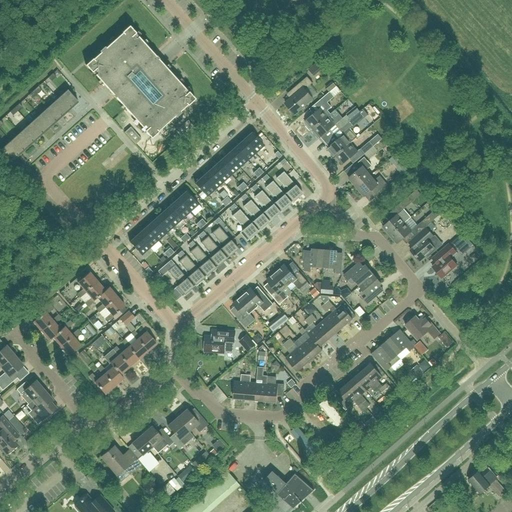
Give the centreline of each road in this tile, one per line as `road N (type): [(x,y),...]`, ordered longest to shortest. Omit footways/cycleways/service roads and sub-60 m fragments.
road 1 (residential): [(174,368),(219,415),(284,419),(418,293),(376,237),(355,236),(326,198)]
road 2 (residential): [(175,326),(99,242),(257,103)]
road 3 (primary): [(511,362),(346,511)]
road 4 (residential): [(175,326),(326,198)]
road 5 (primary): [(392,511),(511,407)]
road 6 (residential): [(257,103),(165,0)]
road 7 (residential): [(326,198),(327,184),(257,103)]
